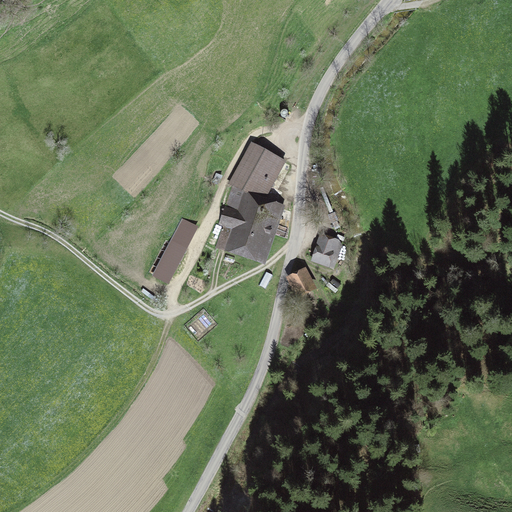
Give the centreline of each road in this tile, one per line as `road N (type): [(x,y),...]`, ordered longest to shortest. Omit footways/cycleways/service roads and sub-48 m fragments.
road 1 (unclassified): [(188,511),(266,357),(313,107),(388,0)]
road 2 (track): [(306,130),(264,129),(247,142),(177,283),(136,391),(83,455),(15,511)]
road 3 (track): [(292,246),(195,304),(159,315),(46,231),(0,213)]
